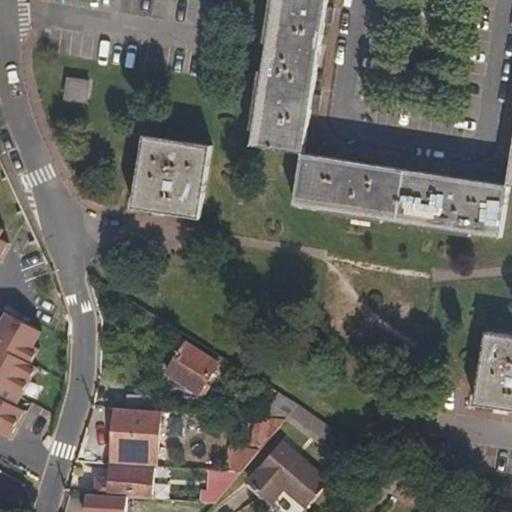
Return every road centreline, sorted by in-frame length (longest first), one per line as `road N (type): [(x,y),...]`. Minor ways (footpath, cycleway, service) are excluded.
road 1 (residential): [(39,511),(84,361),(84,303),(12,105),(6,0)]
road 2 (residential): [(357,0),(334,137),(475,160),(502,0)]
